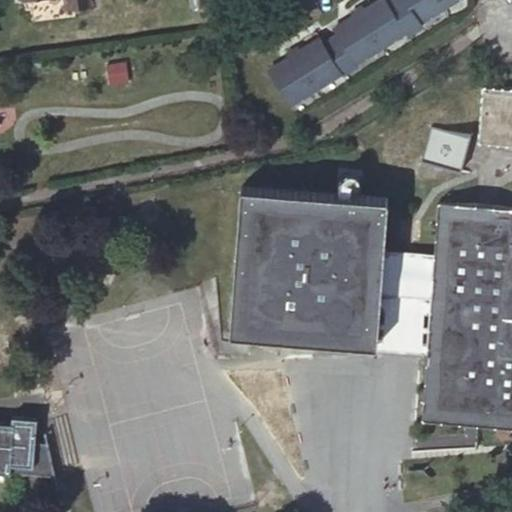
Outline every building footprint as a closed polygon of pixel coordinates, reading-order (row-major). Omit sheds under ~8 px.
[(365,7),(364,4),(357,8),(381,45),(406,30),(388,1),(387,0),(376,0),(371,4),(376,13),(371,17),(365,7)] [(407,0),(390,0),(388,1),(406,30),(408,32),(422,23),(421,21),(407,0)] [(407,0),(421,21),(445,5),(442,0),(407,0)] [(371,4),(365,7),(371,17),(376,13),(371,4)] [(352,11),(355,15),(360,24),(355,27),(350,18),(335,28),(338,33),(356,61),(381,45),(357,8),(352,11)] [(355,15),(350,18),(355,27),(360,24),(355,15)] [(324,42),(342,70),(344,73),(358,64),(356,61),(338,33),(324,42)] [(301,48),(299,45),(293,48),(317,85),(342,70),(324,42),(321,36),(306,45),(313,53),(307,57),(301,48)] [(306,45),(301,48),(307,57),(313,53),(306,45)] [(271,68),(292,102),(317,85),(293,48),(287,52),(290,56),(295,65),(290,67),(285,59),(271,68)] [(290,56),(285,59),(290,67),(295,65),(290,56)] [(511,87),(485,85),(481,142),(511,144),(511,87)] [(377,342),(382,285),(385,250),(389,194),(243,183),(232,332),(377,342)] [(429,346),(423,418),(511,425),(511,203),(441,198),(436,254),(433,290),(429,346)] [(385,250),(382,285),(433,290),(436,254),(385,250)] [(433,290),(382,285),(377,342),(429,346),(433,290)] [(17,420),(0,418),(0,469),(56,475),(59,442),(47,441),(49,417),(18,415),(17,420)]
